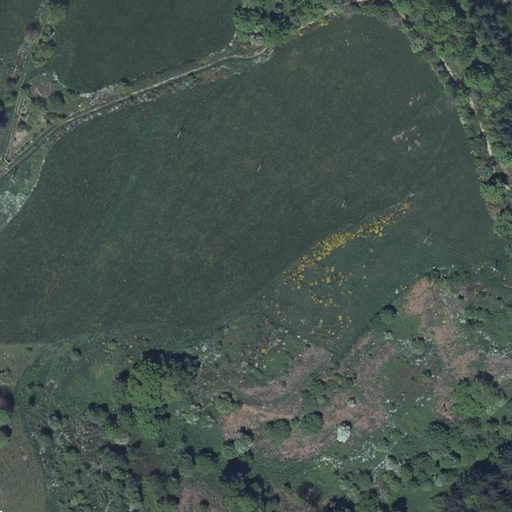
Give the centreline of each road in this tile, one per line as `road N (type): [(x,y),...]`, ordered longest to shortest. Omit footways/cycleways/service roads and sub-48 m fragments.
road 1 (track): [(0,174),(55,123),(366,0)]
road 2 (track): [(380,0),(448,65),(511,196)]
